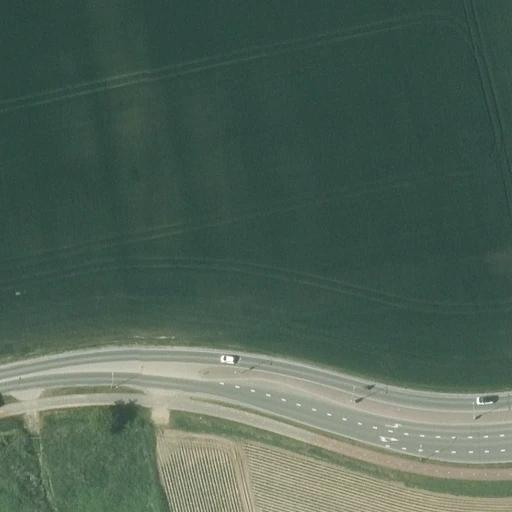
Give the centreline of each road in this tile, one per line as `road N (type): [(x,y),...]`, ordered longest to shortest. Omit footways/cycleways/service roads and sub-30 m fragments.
road 1 (secondary): [(73,373),(233,393),(428,450),(511,450)]
road 2 (secondary): [(511,404),(406,402),(203,364),(73,373)]
